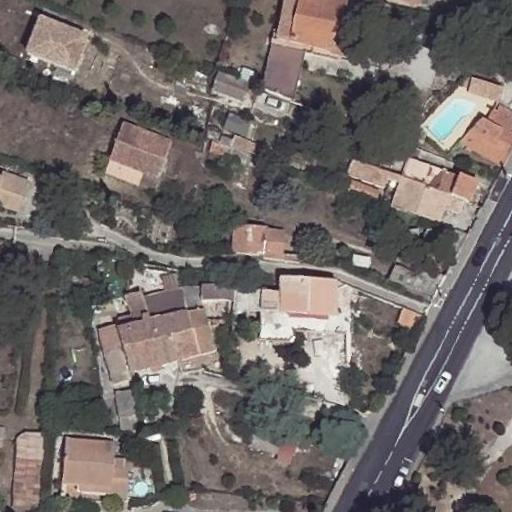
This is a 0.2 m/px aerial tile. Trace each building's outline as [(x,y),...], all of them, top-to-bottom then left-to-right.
[(281,0),(272,47),(287,50),(288,43),(296,0),(281,0)] [(349,2),(340,0),(296,0),(288,43),(324,50),(326,37),(342,40),(349,2)] [(412,0),(412,4),(424,8),(426,0),(412,0)] [(42,20),(28,53),(74,73),(88,39),(42,20)] [(264,91),(292,102),(303,52),(287,50),(272,47),(270,46),(264,91)] [(210,96),(239,107),(247,86),(218,74),(210,96)] [(496,104),(501,90),(472,80),(467,95),(496,104)] [(491,125),(504,131),(511,114),(511,107),(501,103),(491,125)] [(468,133),(508,156),(511,149),(511,135),(504,131),(491,125),(481,119),(468,133)] [(123,124),(109,160),(140,172),(157,179),(170,142),(123,124)] [(458,142),(503,166),(508,156),(468,133),(458,142)] [(228,147),(209,140),(207,150),(225,156),(228,147)] [(228,147),(225,156),(223,162),(254,171),(259,159),(228,147)] [(140,172),(109,160),(105,172),(136,184),(140,172)] [(398,186),(401,178),(352,160),(346,175),(383,189),(386,181),(398,186)] [(406,164),(401,178),(461,202),(466,203),(467,203),(474,183),(413,161),(406,164)] [(0,206),(20,213),(30,186),(5,176),(3,183),(0,181),(0,206)] [(461,202),(401,178),(398,186),(392,204),(439,222),(444,211),(456,216),(461,202)] [(392,204),(390,209),(438,227),(439,222),(392,204)] [(439,228),(431,245),(455,257),(456,256),(456,255),(465,237),(455,233),(454,234),(439,228)] [(235,231),(235,255),(262,255),(265,232),(235,231)] [(262,255),(262,260),(301,265),(301,257),(281,255),(282,235),(265,232),(262,255)] [(404,296),(429,305),(442,281),(417,270),(404,296)] [(280,291),(234,289),(232,310),(259,312),(257,341),(290,342),(291,332),(328,335),(328,331),(334,332),(335,306),(336,283),(333,281),(281,279),(280,291)] [(185,290),(160,292),(167,318),(186,314),(203,313),(202,301),(201,288),(185,290)] [(230,288),(201,288),(202,301),(231,300),(230,288)] [(160,292),(142,296),(149,323),(167,318),(160,292)] [(142,296),(142,294),(128,297),(133,314),(136,326),(149,323),(142,296)] [(328,331),(328,335),(348,336),(350,307),(335,306),(334,332),(328,331)] [(167,318),(149,323),(157,366),(200,356),(196,336),(210,333),(203,313),(186,314),(167,318)] [(136,326),(133,314),(118,319),(121,330),(117,333),(129,371),(130,375),(157,366),(149,323),(136,326)] [(129,371),(117,333),(116,332),(115,327),(96,332),(104,355),(110,377),(129,371)] [(196,336),(200,356),(214,351),(210,333),(196,336)] [(131,382),(130,375),(129,371),(110,377),(113,387),(131,382)] [(116,431),(138,428),(133,391),(112,393),(116,431)] [(11,501),(40,503),(47,431),(18,429),(11,501)] [(108,500),(124,501),(127,461),(111,460),(112,444),(64,440),(61,486),(76,487),(76,493),(107,496),(108,500)]
